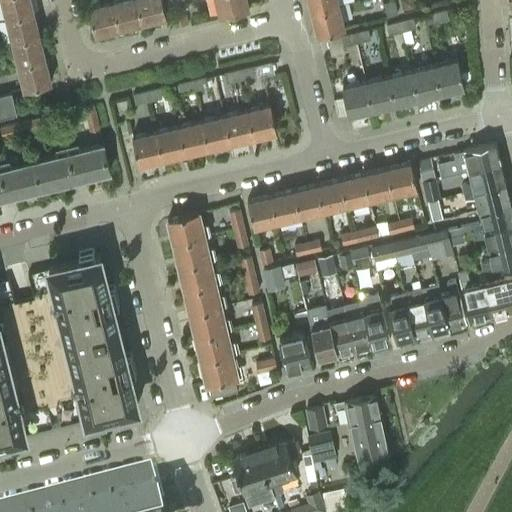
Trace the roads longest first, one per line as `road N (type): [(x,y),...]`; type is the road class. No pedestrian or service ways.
road 1 (residential): [(511,333),(288,397),(182,437)]
road 2 (residential): [(291,19),(75,70),(58,0)]
road 3 (residential): [(129,207),(182,437)]
road 4 (residential): [(129,207),(325,156)]
road 5 (residential): [(0,482),(182,437)]
road 6 (residential): [(325,156),(502,114)]
road 7 (residential): [(325,156),(291,19)]
road 8 (residential): [(0,238),(129,207)]
